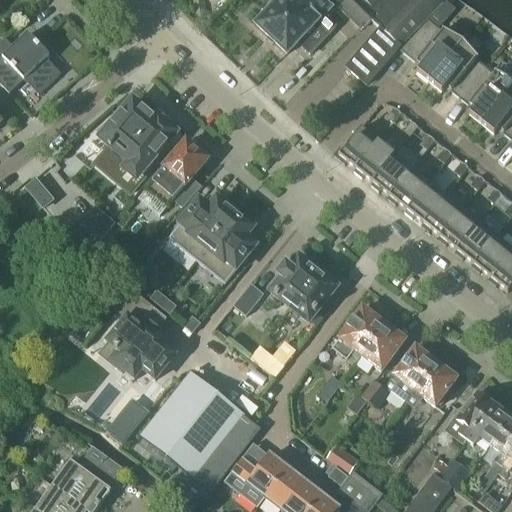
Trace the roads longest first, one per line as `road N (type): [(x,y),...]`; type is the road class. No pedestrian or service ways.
road 1 (residential): [(511,189),(396,90),(375,92),(305,174)]
road 2 (residential): [(511,337),(305,174)]
road 3 (residential): [(0,173),(161,40)]
road 4 (residential): [(305,174),(161,40)]
